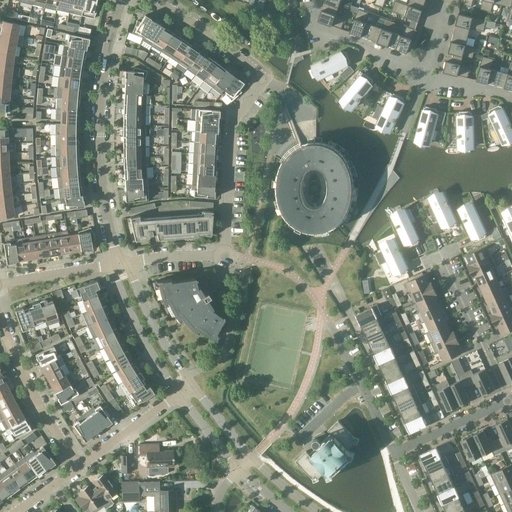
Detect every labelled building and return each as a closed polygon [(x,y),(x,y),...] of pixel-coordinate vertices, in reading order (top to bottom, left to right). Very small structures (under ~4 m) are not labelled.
[(45,0),(44,7),(56,10),(58,0),(45,0)] [(58,0),(56,10),(69,13),(71,0),(58,0)] [(81,16),(82,11),(84,0),(71,0),(69,13),(81,16)] [(84,0),(82,11),(86,12),(86,14),(94,18),(99,5),(95,3),(95,0),(84,0)] [(324,0),(324,2),(325,2),(338,7),(347,10),(351,0),(350,0),(324,0)] [(422,12),(421,12),(424,1),(420,0),(410,0),(408,6),(399,2),(395,12),(419,21),(422,12)] [(502,4),(503,0),(482,0),(480,9),(491,12),(493,2),(502,4)] [(511,0),(503,0),(502,4),(511,7),(509,16),(511,17),(511,0)] [(321,12),(317,21),(341,29),(344,19),(335,15),(338,7),(325,2),(322,12),(321,12)] [(369,38),(374,25),(365,22),(368,13),(358,9),(350,32),(359,36),(359,35),(369,38)] [(4,16),(16,19),(17,12),(5,10),(4,16)] [(454,33),(467,36),(470,27),(479,30),(482,19),(458,13),(456,22),(457,23),(454,33)] [(132,33),(144,38),(154,21),(150,19),(150,18),(145,15),(140,22),(137,20),(132,33)] [(388,46),(388,45),(393,32),(392,32),(396,23),(386,19),(383,29),(374,25),(369,38),(379,42),(379,43),(388,46)] [(3,21),(1,31),(18,34),(20,24),(3,21)] [(163,27),(154,21),(144,38),(142,41),(151,46),(163,27)] [(79,26),(77,33),(89,35),(90,29),(79,26)] [(402,35),(393,32),(388,45),(398,49),(398,50),(407,53),(415,30),(405,26),(402,35)] [(151,46),(160,52),(172,32),(163,27),(151,46)] [(0,34),(0,42),(15,45),(18,34),(1,31),(0,34)] [(160,52),(169,58),(181,38),(172,32),(160,52)] [(452,43),(450,43),(448,52),(449,53),(462,56),(472,58),(475,48),(465,46),(467,36),(454,33),(452,43)] [(65,40),(64,45),(86,49),(87,45),(89,38),(68,34),(67,40),(65,40)] [(177,63),(180,59),(190,44),(181,38),(169,58),(177,63)] [(0,42),(0,53),(14,56),(15,45),(0,42)] [(177,63),(186,69),(199,50),(190,44),(180,59),(177,63)] [(85,54),(86,49),(64,45),(62,55),(84,59),(85,54)] [(125,46),(124,53),(136,55),(137,49),(125,46)] [(186,69),(195,75),(208,57),(199,50),(186,69)] [(322,61),(317,63),(314,65),(315,67),(313,68),(313,69),(314,69),(315,70),(314,70),(315,70),(316,73),(316,74),(317,74),(317,75),(316,75),(317,76),(319,76),(320,78),(323,76),(324,76),(350,63),(349,62),(351,62),(346,51),(344,52),(344,51),(344,50),(324,60),(324,59),(322,61)] [(143,60),(147,53),(143,51),(139,57),(143,60)] [(0,64),(12,66),(14,56),(0,53),(0,64)] [(462,56),(449,53),(447,63),(445,62),(443,72),(467,78),(470,67),(460,65),(462,56)] [(62,55),(60,66),(82,69),(84,59),(62,55)] [(486,82),(496,84),(500,71),(491,69),(493,59),(483,56),(476,80),(485,83),(486,82)] [(152,65),(154,61),(148,57),(145,61),(152,65)] [(195,75),(203,81),(217,63),(208,57),(195,75)] [(161,65),(154,61),(152,65),(158,70),(161,65)] [(203,81),(212,88),(225,70),(217,63),(203,81)] [(0,75),(11,77),(12,66),(0,64),(0,75)] [(500,71),(496,84),(507,87),(506,88),(511,89),(511,64),(509,73),(500,71)] [(81,79),(82,69),(60,66),(59,76),(81,79)] [(125,77),(124,82),(142,83),(142,79),(145,79),(147,71),(133,67),(132,71),(124,71),(124,77),(125,77)] [(169,76),(171,72),(165,68),(162,72),(169,76)] [(212,88),(220,94),(234,76),(225,70),(212,88)] [(178,76),(171,72),(169,76),(176,80),(178,76)] [(363,73),(344,96),(341,99),(343,101),(342,102),(343,103),(343,102),(344,103),(344,104),(345,103),(347,106),(348,106),(349,107),(348,108),(349,108),(350,107),(352,108),(355,105),(358,101),(360,99),(374,82),(373,82),(372,82),(373,80),(364,73),(363,74),(363,73)] [(0,86),(10,87),(11,77),(0,75),(0,86)] [(59,76),(57,87),(80,89),(80,84),(81,79),(59,76)] [(237,79),(234,76),(220,94),(223,90),(227,93),(225,94),(231,101),(241,92),(238,89),(243,83),(238,78),(237,79)] [(146,83),(142,83),(124,82),(124,93),(146,94),(146,83)] [(0,96),(9,98),(10,87),(0,86),(0,96)] [(56,98),(79,99),(79,94),(80,89),(57,87),(56,98)] [(124,93),(123,103),(146,104),(146,94),(124,93)] [(387,130),(386,131),(387,131),(388,129),(390,130),(392,126),(392,127),(394,122),(395,122),(396,120),(395,119),(405,100),(404,99),(404,100),(403,99),(404,98),(393,93),(393,94),(392,94),(391,94),(379,120),(379,121),(377,124),(379,125),(379,127),(380,128),(381,127),(381,128),(382,127),(385,129),(385,130),(386,129),(387,130)] [(8,105),(9,98),(0,96),(0,110),(17,112),(18,106),(8,105)] [(56,108),(60,109),(76,109),(76,105),(78,105),(79,99),(56,98),(56,108)] [(123,114),(145,115),(146,104),(123,103),(123,114)] [(511,128),(510,125),(501,105),(500,106),(499,105),(489,110),(489,111),(488,111),(500,138),(502,142),(504,141),(505,143),(506,142),(507,141),(507,142),(507,141),(511,139),(511,140),(511,139),(511,138),(511,129),(511,128)] [(430,139),(438,111),(437,110),(437,111),(437,110),(437,109),(426,106),(425,107),(424,107),(419,128),(418,128),(417,130),(418,131),(416,135),(417,135),(416,139),(418,140),(417,142),(418,142),(419,141),(420,142),(424,143),(425,143),(426,143),(425,144),(426,144),(427,143),(429,143),(430,139)] [(75,114),(76,109),(60,109),(56,108),(55,119),(78,120),(78,114),(75,114)] [(196,109),(195,120),(218,121),(218,117),(219,110),(196,109)] [(461,146),(461,148),(462,148),(463,147),(463,148),(464,148),(464,147),(467,147),(467,148),(468,148),(468,147),(469,147),(469,148),(470,148),(470,146),(472,146),(472,142),(473,142),(472,112),(471,112),(471,113),(470,113),(470,111),(459,111),(459,113),(458,113),(457,113),(458,134),(458,137),(458,142),(459,146),(461,146)] [(123,114),(122,125),(145,125),(145,115),(123,114)] [(217,132),(218,121),(195,120),(194,131),(217,132)] [(55,135),(75,135),(75,130),(77,130),(78,124),(55,123),(55,135)] [(122,136),(145,136),(145,125),(122,125),(122,136)] [(0,143),(7,144),(7,137),(25,137),(25,140),(32,140),(32,128),(0,128),(0,143)] [(194,131),(194,142),(216,143),(217,132),(194,131)] [(55,135),(55,145),(77,145),(77,139),(75,139),(75,135),(55,135)] [(122,136),(122,147),(140,146),(145,146),(145,136),(122,136)] [(334,145),(334,147),(328,144),(329,143),(328,142),(328,144),(322,142),(322,141),(321,142),(315,142),(315,140),(315,142),(309,143),(309,141),(308,141),(308,143),(302,144),(302,143),(301,143),(303,148),(298,150),(296,151),(290,156),(291,156),(290,158),(289,158),(287,162),(282,160),(282,161),(283,161),(281,167),(279,167),(280,168),(278,173),(277,173),(277,174),(278,174),(277,180),(276,180),(277,181),(277,187),(275,187),(277,187),(277,193),(276,193),(276,194),(277,194),(278,200),(277,200),(277,201),(278,200),(280,206),(279,207),(280,207),(283,212),(281,213),(282,214),(283,213),(286,218),(285,219),(287,218),(291,223),(290,224),(291,223),(296,227),(295,228),(296,228),(296,227),(302,230),(301,231),(302,231),(302,230),(308,232),(308,233),(309,233),(309,232),(315,232),(315,234),(315,232),(321,232),(322,233),(322,232),(328,230),(328,231),(329,231),(328,230),(334,227),(334,228),(335,228),(334,227),(339,223),(340,224),(339,223),(343,218),(345,219),(344,218),(347,213),(348,214),(349,213),(347,212),(350,207),(351,207),(350,206),(352,200),(353,201),(353,200),(352,200),(353,194),(354,194),(355,193),(353,193),(353,187),(355,187),(353,187),(353,181),(355,180),(354,180),(353,180),(352,174),(353,174),(353,173),(352,173),(350,168),(351,167),(350,167),(347,162),(349,161),(348,160),(347,161),(344,156),(345,155),(343,156),(339,151),(341,150),(340,150),(339,151),(334,147),(335,146),(334,145)] [(216,154),(216,143),(194,142),(193,152),(216,154)] [(78,155),(77,145),(55,145),(55,156),(78,155)] [(145,157),(145,146),(140,146),(122,147),(123,157),(145,157)] [(193,152),(192,163),(215,165),(216,154),(193,152)] [(0,163),(8,163),(8,153),(0,153),(0,163)] [(55,156),(56,167),(78,165),(78,160),(78,155),(55,156)] [(123,157),(123,168),(141,167),(146,167),(145,157),(123,157)] [(0,174),(9,174),(8,163),(0,163),(0,174)] [(192,163),(192,174),(214,175),(215,165),(192,163)] [(57,177),(79,175),(79,170),(78,165),(56,167),(57,177)] [(146,178),(146,167),(141,167),(123,168),(124,179),(146,178)] [(9,174),(0,174),(0,185),(10,184),(9,174)] [(192,174),(191,185),(214,186),(214,175),(192,174)] [(80,180),(79,175),(57,177),(58,188),(80,185),(80,180)] [(124,179),(125,190),(142,189),(147,188),(146,178),(124,179)] [(10,184),(0,185),(0,196),(11,195),(10,184)] [(59,199),(64,198),(81,195),(81,190),(80,185),(58,188),(59,199)] [(213,191),(214,186),(191,185),(191,190),(193,190),(193,196),(214,197),(214,191),(213,191)] [(147,188),(142,189),(125,190),(125,194),(124,194),(125,201),(145,200),(145,193),(142,193),(142,189),(147,188)] [(456,226),(455,225),(456,224),(456,225),(457,224),(448,204),(447,202),(445,197),(444,197),(443,194),(441,194),(440,193),(439,193),(439,194),(438,194),(437,194),(437,195),(434,196),(433,196),(432,197),(432,196),(431,197),(432,198),(430,199),(432,203),(431,203),(444,230),(445,229),(445,231),(456,226)] [(11,195),(0,196),(0,207),(12,206),(12,200),(11,195)] [(81,195),(64,198),(65,202),(62,203),(63,209),(84,206),(83,200),(82,200),(81,195)] [(154,203),(127,209),(128,214),(155,208),(154,203)] [(463,208),(462,208),(462,207),(461,208),(462,210),(460,211),(461,214),(463,219),(464,222),(473,241),(474,241),(475,241),(475,242),(486,237),(485,236),(486,235),(486,236),(487,235),(474,208),(472,205),(470,206),(469,204),(468,204),(469,205),(468,206),(468,205),(467,205),(467,206),(464,207),(463,207),(463,208)] [(12,206),(0,207),(0,218),(14,216),(12,206)] [(503,214),(505,218),(511,233),(511,208),(511,209),(508,211),(507,210),(507,211),(506,212),(506,211),(505,211),(505,213),(503,214)] [(87,215),(86,209),(74,211),(75,216),(75,217),(87,215)] [(406,247),(407,247),(407,246),(408,248),(419,243),(418,242),(419,241),(419,242),(419,241),(410,221),(407,214),(405,211),(403,212),(402,210),(401,210),(402,211),(401,212),(400,211),(400,212),(397,213),(396,213),(396,214),(395,214),(395,213),(394,214),(395,216),(393,216),(394,220),(396,225),(397,228),(397,227),(406,247)] [(210,235),(212,212),(203,211),(202,216),(140,220),(139,216),(129,218),(134,240),(149,237),(148,236),(156,234),(157,239),(197,236),(197,234),(210,235)] [(431,228),(433,234),(441,230),(439,224),(431,228)] [(78,231),(81,250),(85,250),(92,249),(91,241),(95,240),(90,227),(78,231)] [(497,228),(492,230),(496,239),(501,237),(497,228)] [(67,231),(56,232),(60,254),(70,252),(67,235),(67,231)] [(77,234),(67,235),(70,252),(81,250),(78,231),(77,231),(78,233),(77,233),(77,234)] [(49,256),(60,254),(56,232),(45,234),(49,256)] [(429,233),(420,237),(421,240),(423,241),(431,237),(429,233)] [(45,234),(35,236),(38,258),(49,256),(45,234)] [(28,259),(38,258),(35,236),(24,238),(28,259)] [(24,238),(14,240),(17,261),(28,259),(24,238)] [(3,243),(6,263),(13,262),(17,261),(14,240),(9,240),(9,242),(3,243)] [(400,251),(399,249),(398,249),(396,244),(394,240),(392,241),(391,240),(390,240),(391,241),(390,241),(389,241),(386,243),(385,243),(384,244),(384,243),(383,243),(383,245),(381,246),(383,250),(383,251),(376,254),(380,263),(388,260),(395,277),(396,277),(396,276),(397,278),(408,273),(407,271),(408,271),(399,251),(400,251)] [(466,255),(471,265),(491,255),(487,246),(466,255)] [(473,277),(476,275),(475,275),(491,267),(487,258),(492,256),(491,255),(471,265),(473,270),(470,272),(473,277)] [(491,267),(475,275),(476,275),(480,284),(496,277),(491,267)] [(408,282),(412,291),(428,284),(424,274),(408,282)] [(193,329),(194,328),(197,330),(199,332),(202,334),(205,336),(207,338),(210,340),(211,336),(213,337),(212,336),(223,318),(216,313),(223,284),(208,294),(206,292),(202,295),(196,288),(194,277),(172,281),(172,279),(156,281),(156,282),(158,281),(162,300),(167,298),(176,316),(180,313),(193,329)] [(480,284),(484,294),(500,287),(496,277),(480,284)] [(82,300),(99,293),(97,289),(99,288),(96,280),(75,288),(78,296),(80,295),(82,300)] [(367,280),(362,281),(365,295),(370,293),(367,280)] [(433,295),(436,293),(431,283),(428,284),(412,291),(417,301),(433,294),(433,295)] [(484,294),(489,304),(505,297),(500,287),(484,294)] [(54,291),(59,302),(64,300),(60,289),(54,291)] [(82,300),(87,311),(87,312),(105,304),(102,297),(100,298),(99,293),(82,300)] [(417,301),(421,311),(437,304),(433,294),(417,301)] [(509,307),(505,297),(489,304),(493,314),(509,307)] [(39,302),(45,321),(47,325),(59,321),(51,299),(46,301),(46,299),(39,302)] [(32,306),(27,308),(33,325),(45,321),(39,302),(31,304),(32,306)] [(87,326),(108,317),(106,312),(108,311),(105,304),(87,312),(87,311),(82,313),(87,326)] [(442,314),(437,304),(421,311),(426,321),(442,314)] [(360,325),(360,324),(381,315),(376,305),(355,314),(360,325)] [(33,325),(27,308),(23,309),(22,307),(14,310),(22,331),(30,328),(29,326),(33,325)] [(498,324),(511,317),(511,312),(509,307),(493,314),(490,315),(495,326),(498,324)] [(66,320),(71,318),(68,311),(63,313),(66,320)] [(426,321),(430,331),(446,324),(442,314),(426,321)] [(360,324),(365,334),(385,325),(381,315),(360,324)] [(112,320),(110,321),(108,317),(87,326),(93,338),(97,336),(115,327),(112,320)] [(511,329),(511,317),(498,324),(503,334),(511,329)] [(66,320),(69,328),(74,325),(71,318),(66,320)] [(426,333),(430,343),(451,333),(446,324),(430,331),(426,333)] [(390,335),(385,325),(365,334),(369,344),(390,335)] [(103,348),(119,339),(117,335),(119,334),(115,327),(97,336),(103,348)] [(435,352),(455,343),(455,344),(459,342),(454,332),(451,333),(430,343),(435,352)] [(58,333),(50,337),(53,342),(60,339),(58,333)] [(394,344),(390,335),(369,344),(374,354),(390,346),(394,344)] [(77,346),(82,343),(79,336),(73,338),(77,346)] [(53,342),(50,337),(43,340),(46,346),(53,342)] [(109,359),(127,350),(123,343),(121,344),(119,339),(103,348),(109,359)] [(31,353),(42,348),(39,342),(28,347),(31,353)] [(86,350),(82,343),(77,346),(80,353),(86,350)] [(460,354),(455,344),(455,343),(435,352),(435,353),(440,351),(444,361),(460,354)] [(38,361),(40,365),(56,357),(54,353),(56,352),(53,346),(34,355),(37,361),(38,361)] [(378,364),(395,356),(394,355),(396,355),(394,350),(393,351),(390,346),(374,354),(373,354),(378,364)] [(116,371),(131,362),(129,357),(131,356),(127,350),(109,359),(116,371)] [(511,350),(507,353),(507,352),(495,357),(507,383),(511,381),(511,350)] [(378,364),(383,373),(399,366),(394,356),(395,356),(378,364)] [(45,374),(60,367),(55,358),(56,357),(40,365),(45,374)] [(79,368),(83,366),(80,359),(75,361),(79,368)] [(89,370),(95,367),(91,360),(86,363),(89,370)] [(134,366),(131,362),(116,371),(123,382),(140,371),(136,365),(134,366)] [(387,383),(408,374),(403,364),(399,366),(383,373),(387,383)] [(87,373),(83,366),(79,368),(83,375),(87,373)] [(65,376),(60,367),(45,374),(49,384),(65,376)] [(99,374),(95,367),(89,370),(93,377),(99,374)] [(471,369),(464,372),(470,385),(476,382),(482,395),(494,390),(484,369),(473,374),(471,369)] [(430,379),(437,375),(434,370),(427,373),(430,379)] [(144,378),(140,371),(123,382),(130,393),(145,383),(142,379),(144,378)] [(464,388),(470,385),(464,372),(457,375),(460,380),(449,385),(447,379),(446,380),(458,406),(470,401),(464,388)] [(412,384),(408,374),(387,383),(391,393),(392,393),(412,384)] [(69,384),(65,376),(49,384),(55,393),(70,385),(70,384),(69,384)] [(86,380),(90,387),(94,384),(90,377),(86,380)] [(447,411),(458,406),(446,380),(435,385),(447,411)] [(0,396),(10,392),(5,382),(0,384),(0,396)] [(60,403),(78,393),(75,388),(77,387),(74,382),(70,384),(70,385),(55,393),(57,397),(56,397),(60,403)] [(145,383),(130,393),(132,397),(130,398),(135,405),(154,393),(149,386),(147,387),(145,383)] [(103,394),(109,391),(104,384),(99,387),(103,394)] [(392,393),(396,403),(417,394),(412,384),(392,393)] [(113,397),(109,391),(103,394),(108,401),(113,397)] [(0,396),(0,408),(14,401),(10,392),(0,396)] [(79,396),(82,401),(89,397),(86,392),(79,396)] [(396,403),(401,413),(421,403),(417,394),(396,403)] [(75,405),(82,401),(79,396),(72,400),(75,405)] [(5,418),(19,410),(14,401),(0,408),(0,420),(0,421),(5,418)] [(73,407),(70,401),(60,407),(63,412),(73,407)] [(111,406),(118,416),(123,412),(116,402),(111,406)] [(401,413),(405,422),(426,413),(421,403),(401,413)] [(89,409),(102,428),(105,425),(106,426),(111,422),(99,405),(94,408),(93,406),(89,409)] [(102,428),(89,409),(80,416),(93,434),(102,428)] [(25,419),(19,410),(5,418),(9,427),(9,428),(25,419)] [(430,423),(426,413),(405,422),(405,423),(409,433),(430,423)] [(93,434),(80,416),(76,419),(77,421),(72,424),(84,441),(90,437),(93,434)] [(27,423),(25,419),(9,428),(5,430),(8,435),(10,434),(13,439),(31,429),(27,423)] [(495,440),(501,452),(507,450),(511,448),(511,430),(507,419),(495,424),(501,437),(495,440)] [(352,440),(354,438),(352,435),(338,420),(328,430),(332,435),(327,441),(321,441),(318,439),(314,438),(315,442),(317,445),(319,448),(311,456),(306,451),(295,461),(310,476),(312,478),(315,475),(317,478),(324,472),(325,472),(326,474),(329,471),(332,474),(350,457),(347,454),(350,452),(348,450),(349,448),(355,443),(352,440)] [(483,430),(472,435),(481,456),(492,451),(494,456),(501,452),(495,440),(489,443),(483,430)] [(37,437),(33,432),(23,439),(27,444),(37,437)] [(481,456),(472,435),(460,440),(470,461),(481,456)] [(14,445),(17,449),(24,444),(21,440),(14,445)] [(155,451),(155,444),(139,444),(139,455),(146,454),(147,467),(148,467),(148,474),(168,473),(168,466),(173,466),(172,451),(155,451)] [(17,449),(14,445),(8,450),(11,454),(17,449)] [(32,451),(45,469),(49,466),(49,467),(55,463),(42,446),(37,450),(39,452),(35,455),(32,451)] [(424,465),(424,464),(441,457),(436,447),(419,454),(424,465)] [(45,469),(32,451),(23,457),(36,475),(45,469)] [(131,472),(130,455),(121,455),(121,472),(131,472)] [(429,474),(445,467),(449,465),(445,455),(441,457),(424,464),(429,474)] [(36,475),(23,457),(26,461),(18,467),(15,463),(14,463),(28,482),(36,475)] [(28,482),(14,463),(6,470),(19,488),(28,482)] [(490,474),(495,484),(511,476),(511,468),(510,465),(490,474)] [(429,474),(433,484),(449,477),(445,467),(429,474)] [(0,473),(0,480),(10,494),(19,488),(6,470),(0,473)] [(476,480),(481,478),(485,476),(482,470),(474,474),(476,480)] [(88,485),(105,509),(113,503),(109,497),(116,492),(115,491),(117,489),(117,487),(115,484),(112,483),(110,484),(103,474),(93,481),(95,485),(90,488),(88,485)] [(511,487),(511,476),(495,484),(499,494),(511,487)] [(454,486),(449,477),(433,484),(438,494),(448,489),(454,486)] [(0,498),(2,501),(10,494),(0,480),(0,498)] [(138,486),(138,483),(137,481),(121,482),(122,502),(138,502),(138,495),(153,495),(154,511),(160,511),(175,511),(174,490),(159,491),(159,492),(144,492),(144,486),(138,486)] [(84,511),(95,511),(103,507),(105,509),(88,485),(78,492),(80,495),(75,499),(83,511),(84,510),(84,511)] [(454,486),(448,489),(438,494),(437,494),(442,504),(459,496),(454,486)] [(504,504),(511,499),(511,487),(499,494),(504,504)] [(459,496),(442,504),(446,511),(449,511),(467,504),(463,494),(459,496)]
